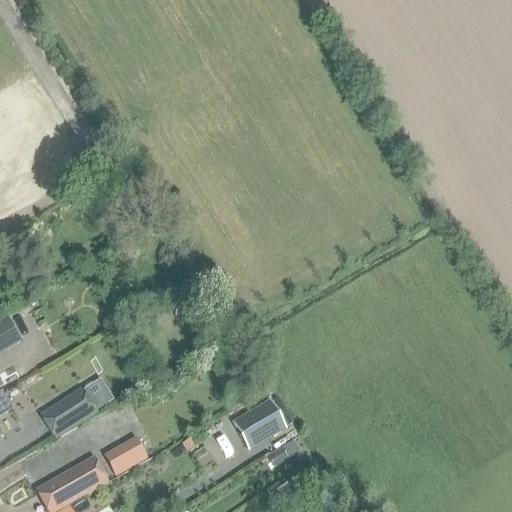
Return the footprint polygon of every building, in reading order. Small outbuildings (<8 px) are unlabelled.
[(0,322),(0,355),(7,351),(21,343),(7,319),(0,322)] [(53,440),(95,414),(82,392),(39,418),(53,440)] [(1,394),(0,394),(0,420),(12,413),(1,394)] [(249,451),(283,430),(268,404),(233,425),(249,451)] [(186,453),(197,446),(193,439),(181,445),(186,453)] [(134,440),(102,458),(115,480),(146,462),(134,440)] [(280,450),(266,458),(272,470),(287,461),(280,450)] [(45,511),(52,511),(105,482),(93,461),(35,493),(45,511)]
